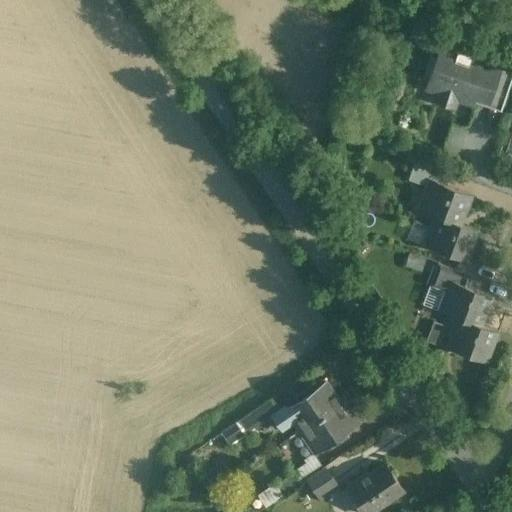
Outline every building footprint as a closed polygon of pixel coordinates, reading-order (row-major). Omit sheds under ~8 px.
[(501,63),(443,44),(431,80),(442,84),(437,101),(454,107),(457,98),(470,103),(473,94),(489,100),(499,68),(501,63)] [(511,78),(511,72),(499,68),(489,100),(503,105),(511,78)] [(441,170),(416,161),(409,180),(427,186),(429,179),(437,181),(441,170)] [(437,181),(429,179),(427,186),(418,209),(435,216),(435,214),(462,224),(473,195),(437,181)] [(462,224),(435,214),(435,216),(424,245),(467,261),(479,230),(462,224)] [(472,275),(438,263),(434,274),(468,286),(472,275)] [(468,286),(434,274),(430,285),(445,291),(443,298),(447,299),(442,312),(455,317),(456,315),(482,325),(493,296),(468,286)] [(482,325),(456,315),(455,317),(451,328),(449,333),(452,334),(447,347),(487,362),(499,331),(482,325)] [(445,326),(434,321),(427,340),(438,344),(442,334),(445,326)] [(451,328),(445,326),(442,334),(448,337),(449,333),(451,328)] [(325,382),(286,409),(284,406),(277,410),(271,415),(281,430),(294,421),(300,430),(343,402),(342,401),(340,403),(325,382)] [(269,399),(238,420),(247,432),(271,415),(277,410),(269,399)] [(343,402),(300,430),(301,431),(303,429),(318,450),(357,423),(343,402)] [(238,420),(221,432),(229,444),(247,432),(238,420)] [(313,453),(303,460),(306,464),(294,473),(300,482),(300,483),(323,467),(313,453)] [(385,463),(362,479),(360,477),(347,486),(364,511),(372,511),(404,491),(385,463)] [(325,467),(307,479),(314,488),(332,477),(325,467)] [(294,473),(276,485),(283,494),(300,482),(294,473)] [(332,477),(314,488),(320,497),(338,486),(332,477)]
